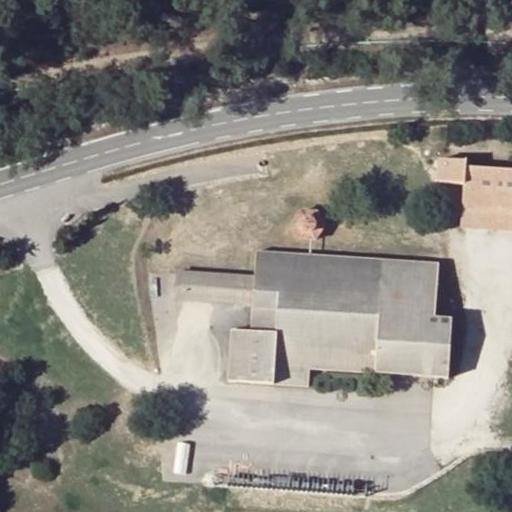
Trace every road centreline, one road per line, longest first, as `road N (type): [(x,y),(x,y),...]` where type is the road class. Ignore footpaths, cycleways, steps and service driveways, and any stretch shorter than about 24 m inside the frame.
road 1 (unknown): [(8,188),(46,275),(89,336),(150,380),(263,406),(369,404),(484,388)]
road 2 (tertiary): [(0,191),(335,113),(511,106)]
